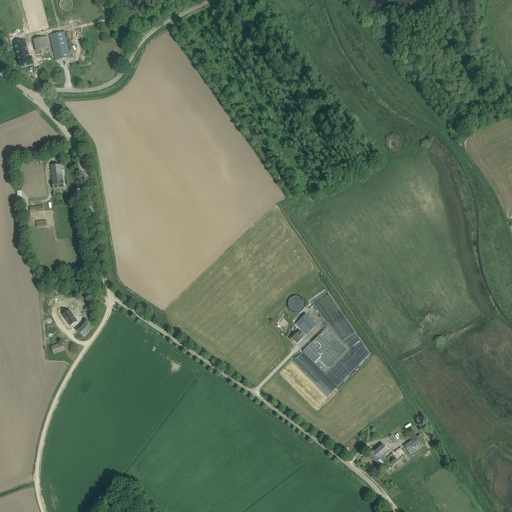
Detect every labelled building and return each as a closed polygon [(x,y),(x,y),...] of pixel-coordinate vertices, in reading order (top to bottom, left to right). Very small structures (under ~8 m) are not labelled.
[(70,57),(64,32),(50,35),(56,61),(70,57)] [(50,48),(47,36),(33,40),(36,51),(50,48)] [(33,64),(34,64),(32,57),(29,58),(26,42),(21,43),(20,43),(16,44),(16,45),(19,60),(21,67),(33,64)] [(64,164),(51,166),(53,182),(52,182),(53,189),(64,188),(63,181),(62,170),(65,170),(64,164)] [(328,292),(316,299),(331,324),(334,323),(333,322),(338,319),(336,315),(338,314),(341,318),(344,316),(340,309),(337,311),(335,309),(338,307),(328,292)] [(307,303),(307,301),(306,299),(305,298),(304,296),(302,295),(301,294),(299,293),(297,293),(295,294),(293,294),(292,295),(290,296),(289,298),(288,299),(288,301),(288,303),(288,304),(288,306),(289,308),(290,310),(292,311),(293,312),(295,312),(297,313),(299,312),(301,312),(302,311),(304,310),(305,309),(306,307),(307,305),(307,303)] [(88,305),(82,311),(88,315),(93,309),(88,305)] [(75,320),(78,319),(72,310),(62,316),(68,327),(76,322),(75,320)] [(307,323),(302,318),(296,324),(307,335),(317,325),(312,319),(307,323)] [(77,331),(84,337),(93,328),(86,321),(77,331)] [(314,363),(324,373),(347,350),(326,329),(312,342),(303,351),(314,363)] [(300,330),(292,338),(297,344),(306,336),(300,330)] [(51,347),(54,354),(65,350),(63,343),(51,347)] [(420,434),(417,437),(417,436),(404,446),(411,455),(424,446),(423,444),(426,442),(420,434)] [(389,451),(382,443),(369,455),(380,466),(383,463),(388,468),(406,454),(401,447),(387,459),(385,457),(386,456),(385,455),(389,451)]
